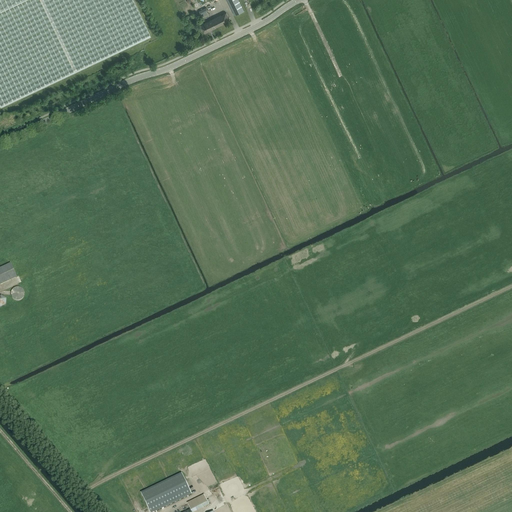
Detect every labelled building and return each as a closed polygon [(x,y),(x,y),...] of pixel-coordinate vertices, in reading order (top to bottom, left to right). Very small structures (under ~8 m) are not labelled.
[(150,36),(133,0),(0,0),(0,105),(1,107),(150,36)] [(238,0),(227,0),(235,16),(244,11),(238,0)] [(331,7),(330,4),(329,5),(326,0),(322,0),(327,9),(331,7)] [(226,13),(201,25),(205,33),(230,21),(226,13)] [(0,284),(16,277),(10,264),(0,268),(0,284)] [(23,298),(24,297),(24,296),(24,295),(24,294),(24,293),(24,291),(23,291),(23,290),(22,289),(21,289),(21,288),(20,288),(18,287),(17,287),(16,287),(16,288),(15,288),(14,288),(14,289),(13,289),(12,290),(11,291),(11,292),(11,293),(11,294),(11,295),(11,296),(11,297),(12,298),(12,299),(13,300),(15,300),(16,301),(17,301),(18,301),(19,301),(20,300),(21,300),(22,299),(23,298)] [(149,511),(155,511),(191,495),(181,474),(140,493),(149,511)] [(186,503),(190,510),(190,511),(194,511),(209,505),(204,495),(186,503)]
